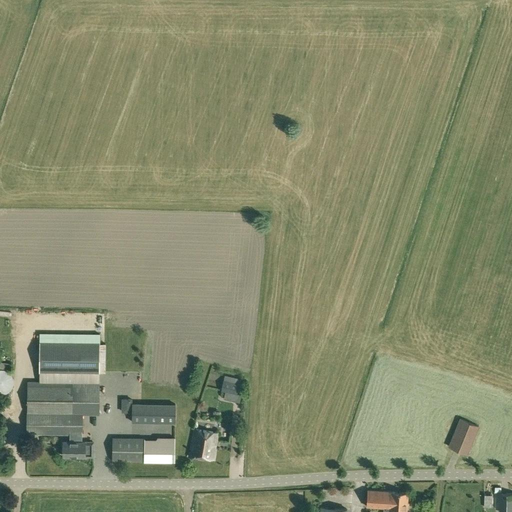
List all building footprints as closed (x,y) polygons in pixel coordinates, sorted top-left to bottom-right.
[(39,372),(99,373),(100,342),(39,342),(39,372)] [(10,373),(7,371),(4,370),(1,369),(0,369),(0,394),(3,394),(6,394),(8,392),(11,390),(13,387),(14,384),(14,381),(13,378),(12,375),(10,373)] [(238,382),(224,379),(221,391),(241,396),(244,384),(238,382)] [(74,381),(28,381),(27,434),(67,434),(70,434),(70,440),(63,440),(63,456),(86,456),(93,456),(93,441),(86,440),(82,440),(82,435),(83,435),(83,412),(99,412),(100,382),(74,381)] [(176,403),(134,402),(134,421),(176,422),(176,403)] [(448,447),(467,455),(479,426),(460,418),(448,447)] [(190,456),(213,459),(217,433),(193,430),(190,456)] [(112,460),(144,460),(144,461),(174,462),(175,438),(158,438),(155,441),(146,441),(144,438),(112,438),(112,460)] [(366,506),(384,508),(389,508),(391,491),(368,490),(366,506)] [(389,508),(384,508),(383,511),(407,511),(409,493),(391,491),(389,508)] [(495,509),(504,509),(511,509),(511,492),(501,493),(496,493),(496,502),(495,509)] [(491,507),(492,502),(492,495),(484,494),(483,507),(491,507)] [(422,511),(432,511),(433,500),(424,499),(422,511)]
